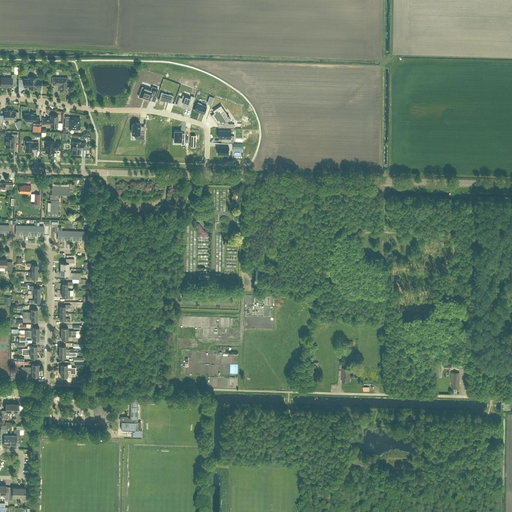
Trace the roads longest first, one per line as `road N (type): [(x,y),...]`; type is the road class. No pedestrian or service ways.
road 1 (unclassified): [(206,175),(511,183)]
road 2 (unclassified): [(511,398),(311,392)]
road 3 (residential): [(206,175),(204,125),(151,110),(85,108)]
road 4 (residential): [(35,395),(48,378),(50,249)]
